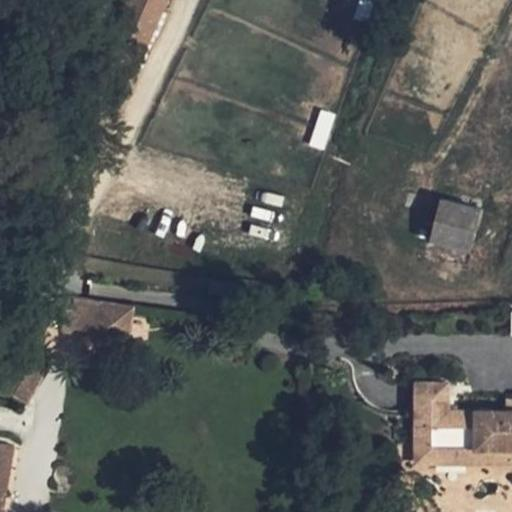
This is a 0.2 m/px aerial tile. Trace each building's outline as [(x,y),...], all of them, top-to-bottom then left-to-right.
[(127,0),(109,44),(115,47),(141,57),(164,0),(127,0)] [(511,237),(511,179),(489,176),(482,210),(475,249),(509,255),(511,237)] [(444,202),(434,258),(472,266),(475,249),(482,210),(444,202)] [(83,337),(140,343),(143,309),(87,304),(83,337)] [(454,377),(424,374),(421,441),(511,446),(511,409),(465,407),(452,405),(454,377)] [(420,455),(511,460),(511,446),(421,441),(420,455)] [(0,511),(15,511),(26,449),(0,444),(0,511)]
